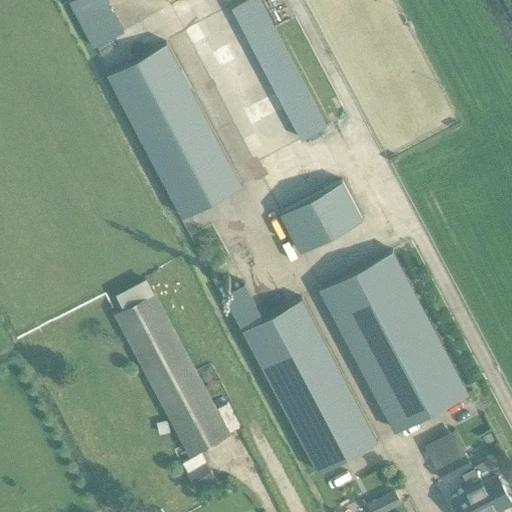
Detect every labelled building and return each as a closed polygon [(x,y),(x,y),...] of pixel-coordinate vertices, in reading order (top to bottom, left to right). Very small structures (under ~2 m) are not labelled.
[(107,0),(70,0),(92,44),(122,29),(107,0)] [(326,125),(260,0),(244,0),(232,6),(302,138),(326,125)] [(183,215),(241,184),(166,41),(107,72),(183,215)] [(301,250),(362,218),(341,179),(281,211),(301,250)] [(468,391),(393,250),(392,249),(319,287),(395,430),(468,391)] [(216,265),(209,269),(215,281),(222,277),(216,265)] [(229,434),(154,291),(147,277),(116,293),(123,307),(115,311),(190,454),(229,434)] [(301,297),(263,317),(245,282),(224,293),(318,471),(377,440),(301,297)] [(187,471),(192,481),(208,473),(208,471),(210,470),(200,451),(182,460),(188,471),(187,471)] [(463,453),(437,466),(444,480),(458,473),(457,472),(470,466),(463,453)] [(459,511),(489,511),(511,500),(496,473),(451,497),(459,511)] [(393,489),(367,502),(371,511),(383,511),(401,503),(393,489)]
